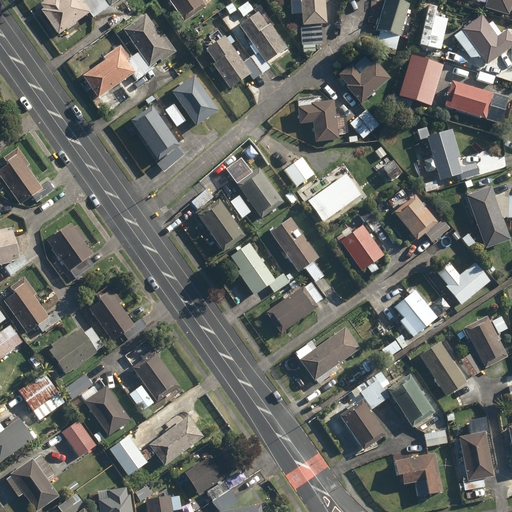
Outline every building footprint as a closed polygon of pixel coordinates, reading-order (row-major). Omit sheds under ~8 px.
[(94,18),(101,13),(91,0),(82,0),(81,1),(81,0),(47,0),(40,5),(44,10),(42,12),(59,36),(90,14),(94,18)] [(91,0),(101,13),(111,7),(121,0),(91,0)] [(168,0),(185,23),(206,8),(200,0),(168,0)] [(298,0),(301,0),(304,27),(327,25),(325,0),(289,0),(290,1),(298,0)] [(386,0),(377,30),(400,37),(410,6),(391,0),(386,0)] [(424,0),(422,12),(437,15),(440,2),(431,0),(424,0)] [(511,0),(488,0),(486,8),(509,16),(511,3),(511,0)] [(252,11),(247,3),(236,10),(242,18),(252,11)] [(237,28),(241,26),(232,13),(220,21),(229,34),(237,28)] [(258,53),(251,58),(263,75),(271,69),(267,64),(288,49),(270,25),(268,27),(259,13),(239,27),(258,53)] [(140,53),(133,58),(146,76),(154,70),(152,67),(161,61),(162,63),(177,53),(165,36),(162,38),(146,15),(124,30),(140,53)] [(463,31),(488,65),(511,47),(511,36),(508,31),(498,38),(483,17),(463,31)] [(254,81),(263,75),(251,58),(244,64),(225,38),(207,51),(216,64),(213,66),(230,90),(250,76),(254,81)] [(137,82),(146,76),(133,58),(130,60),(120,47),(104,59),(106,61),(83,77),(99,99),(133,75),(137,82)] [(399,97),(431,107),(444,67),(412,56),(399,97)] [(347,87),(362,105),(391,80),(376,62),(361,75),(352,65),(339,77),(348,86),(347,87)] [(172,93),(197,127),(220,112),(195,77),(172,93)] [(446,108),(486,121),(494,95),(453,82),(446,108)] [(142,104),(146,110),(157,103),(154,97),(142,104)] [(313,123),(316,143),(339,140),(334,102),(312,105),(312,106),(299,108),(301,125),(313,123)] [(165,111),(177,128),(185,122),(174,106),(165,111)] [(163,158),(169,168),(186,156),(180,148),(181,147),(152,108),(132,123),(159,161),(163,158)] [(358,118),(371,133),(379,126),(366,111),(358,118)] [(364,140),(371,133),(358,118),(350,125),(364,140)] [(428,138),(441,182),(460,176),(462,182),(480,176),(476,165),(461,169),(458,160),(461,159),(452,131),(428,138)] [(360,152),(365,163),(379,158),(375,146),(360,152)] [(0,172),(0,176),(21,206),(32,198),(37,204),(55,191),(49,183),(42,188),(27,168),(30,166),(18,149),(4,159),(9,166),(0,172)] [(285,171),(297,188),(315,176),(303,159),(285,171)] [(238,185),(262,219),(284,204),(260,170),(238,185)] [(309,202),(324,224),(362,196),(346,175),(309,202)] [(425,186),(427,193),(439,190),(437,182),(425,186)] [(467,197),(486,250),(510,242),(505,225),(509,225),(508,231),(511,230),(511,199),(510,199),(497,204),(492,188),(467,197)] [(192,204),(199,211),(214,198),(207,191),(192,204)] [(231,203),(242,219),(251,213),(239,197),(231,203)] [(395,214),(418,241),(438,224),(416,197),(395,214)] [(199,216),(225,253),(246,238),(220,201),(199,216)] [(360,210),(366,219),(373,214),(366,206),(360,210)] [(368,222),(375,232),(382,227),(374,217),(368,222)] [(306,268),(316,283),(324,278),(313,263),(319,259),(291,219),(271,234),(299,273),(306,268)] [(426,236),(433,244),(450,230),(443,222),(426,236)] [(59,257),(76,280),(95,267),(89,259),(94,256),(84,243),(87,241),(77,227),(74,229),(71,225),(49,242),(54,249),(52,251),(58,258),(59,257)] [(340,242),(363,272),(384,256),(361,226),(340,242)] [(5,268),(11,278),(29,264),(22,256),(19,259),(13,229),(0,231),(0,266),(10,265),(10,263),(12,263),(13,264),(5,268)] [(462,240),(469,248),(475,243),(468,235),(462,240)] [(280,291),(287,286),(290,283),(284,275),(275,281),(249,245),(232,258),(241,271),(238,273),(255,296),(268,287),(274,295),(280,291)] [(374,264),(369,268),(372,274),(378,269),(374,264)] [(447,288),(462,306),(490,283),(475,264),(460,277),(450,265),(438,274),(449,287),(447,288)] [(486,268),(491,275),(495,271),(490,265),(486,268)] [(401,284),(406,290),(415,282),(410,276),(401,284)] [(5,303),(27,335),(39,327),(43,333),(61,321),(55,313),(48,318),(34,297),(36,295),(25,279),(6,292),(8,296),(14,292),(16,295),(5,303)] [(295,281),(288,285),(292,291),(299,286),(295,281)] [(267,314),(282,335),(319,309),(317,305),(323,300),(312,284),(305,289),(304,288),(267,314)] [(89,310),(113,343),(124,335),(129,342),(147,328),(140,320),(134,324),(120,305),(122,303),(109,287),(96,297),(100,302),(89,310)] [(442,294),(449,302),(453,298),(446,290),(442,294)] [(401,323),(414,339),(438,318),(416,292),(396,309),(405,320),(401,323)] [(465,329),(486,369),(509,358),(488,317),(465,329)] [(0,333),(0,360),(23,344),(10,326),(0,333)] [(50,353),(67,376),(98,354),(96,353),(104,347),(92,329),(84,335),(81,331),(68,340),(65,337),(52,347),(54,350),(50,353)] [(300,361),(316,383),(361,350),(346,329),(300,361)] [(420,358),(447,398),(467,384),(440,344),(420,358)] [(392,350),(396,356),(403,351),(399,345),(392,350)] [(133,369),(158,404),(180,388),(155,354),(133,369)] [(461,361),(473,378),(482,372),(470,355),(461,361)] [(23,374),(26,379),(35,374),(32,368),(23,374)] [(19,392),(34,413),(59,395),(45,374),(19,392)] [(68,388),(75,397),(90,385),(84,376),(68,388)] [(389,391),(414,428),(436,414),(410,376),(389,391)] [(370,388),(381,405),(389,399),(378,382),(370,388)] [(362,385),(334,403),(337,407),(364,390),(362,385)] [(129,396),(142,413),(154,405),(141,387),(129,396)] [(85,404),(109,437),(131,421),(107,388),(85,404)] [(372,410),(381,405),(370,388),(361,394),(372,410)] [(341,418),(364,451),(387,436),(363,402),(341,418)] [(447,416),(448,422),(455,421),(454,414),(447,416)] [(150,447),(166,467),(204,438),(189,418),(150,447)] [(0,462),(34,440),(20,420),(0,434),(0,462)] [(61,434),(80,458),(96,446),(78,422),(61,434)] [(425,436),(427,448),(448,445),(445,432),(425,436)] [(463,482),(465,492),(485,488),(483,480),(495,478),(486,434),(459,439),(468,482),(463,482)] [(110,451),(128,477),(148,464),(147,462),(155,456),(149,449),(141,454),(129,437),(110,451)] [(186,475),(199,496),(238,472),(225,452),(212,461),(211,458),(186,475)] [(416,484),(419,498),(443,493),(436,455),(396,463),(398,478),(403,477),(404,486),(416,484)] [(24,495),(35,511),(37,511),(59,497),(48,480),(54,476),(41,457),(34,462),(33,461),(11,476),(12,477),(7,481),(19,498),(24,495)] [(224,483),(208,493),(214,502),(230,492),(224,483)] [(136,494),(141,502),(152,496),(148,488),(136,494)] [(184,493),(188,501),(196,496),(191,488),(184,493)] [(59,508),(61,511),(77,511),(84,507),(76,496),(59,508)] [(173,511),(171,498),(147,502),(148,511),(173,511)]
